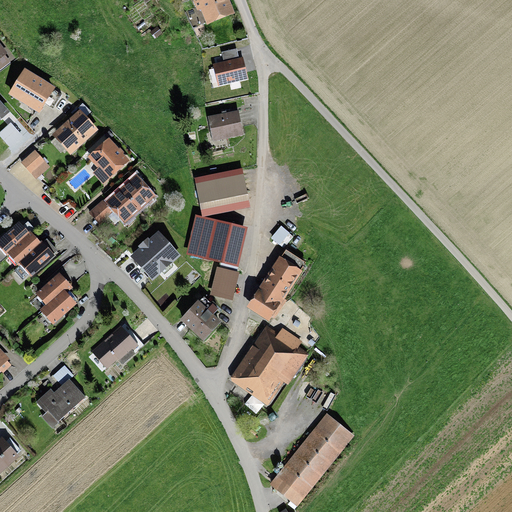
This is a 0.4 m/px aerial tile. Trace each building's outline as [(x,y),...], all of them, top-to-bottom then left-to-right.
[(207,27),(235,16),(228,0),(192,0),(198,12),(201,11),(207,27)] [(136,27),(139,30),(146,25),(143,22),(136,27)] [(162,34),(157,27),(150,33),(155,40),(162,34)] [(5,56),(8,55),(0,44),(0,70),(10,63),(5,56)] [(224,62),(213,65),(214,69),(209,70),(213,88),(230,84),(231,90),(241,87),(240,82),(248,81),(243,58),(238,59),(237,50),(222,54),(224,62)] [(39,115),(56,89),(24,70),(8,96),(39,115)] [(0,122),(10,114),(0,102),(0,122)] [(80,111),(51,136),(70,156),(98,131),(80,111)] [(213,143),(243,136),(238,112),(226,114),(226,112),(222,113),(222,115),(208,118),(213,143)] [(23,137),(11,123),(0,132),(0,137),(10,149),(23,137)] [(103,186),(129,162),(123,155),(125,154),(120,149),(118,150),(109,140),(88,158),(98,169),(92,174),(103,186)] [(50,167),(35,151),(21,163),(36,180),(50,167)] [(242,170),(194,179),(202,219),(250,209),(242,170)] [(120,190),(140,211),(156,197),(136,175),(120,190)] [(71,201),(79,210),(91,200),(82,190),(71,201)] [(120,190),(105,204),(113,213),(124,225),(140,211),(120,190)] [(100,226),(113,213),(105,204),(102,201),(88,214),(100,226)] [(238,269),(248,230),(195,217),(186,256),(238,269)] [(0,262),(6,257),(8,259),(9,258),(7,255),(31,233),(32,235),(35,231),(28,223),(23,227),(19,223),(0,240),(0,262)] [(7,255),(9,258),(19,268),(20,267),(18,265),(41,244),(32,235),(31,233),(7,255)] [(149,241),(147,240),(138,248),(139,250),(130,258),(152,283),(181,258),(158,233),(149,241)] [(20,267),(19,268),(12,274),(20,283),(27,276),(30,280),(55,258),(53,256),(58,252),(47,240),(43,244),(42,243),(41,244),(18,265),(20,267)] [(258,292),(246,309),(268,323),(282,302),(283,303),(303,273),(279,257),(257,291),(258,292)] [(232,302),(239,274),(217,269),(210,296),(232,302)] [(36,296),(45,306),(46,307),(64,291),(67,294),(72,289),(59,275),(36,296)] [(39,312),(52,326),(76,305),(67,294),(64,291),(46,307),(45,306),(39,312)] [(213,316),(218,311),(203,298),(199,303),(197,302),(180,322),(203,343),(221,323),(213,316)] [(135,354),(144,346),(125,324),(92,353),(107,370),(118,360),(123,366),(136,355),(135,354)] [(245,358),(283,383),(288,387),(309,354),(299,347),(302,342),(282,329),(279,334),(266,326),(245,358)] [(7,357),(0,349),(0,369),(2,372),(10,365),(5,360),(7,357)] [(283,383),(245,358),(229,382),(268,407),(283,383)] [(59,423),(86,399),(69,381),(74,376),(65,366),(53,376),(62,386),(54,393),(51,390),(36,403),(45,413),(41,417),(52,430),(59,424),(59,423)] [(327,414),(269,486),(297,508),(354,436),(327,414)] [(16,454),(21,451),(10,438),(5,442),(1,438),(0,439),(0,474),(19,457),(16,454)]
